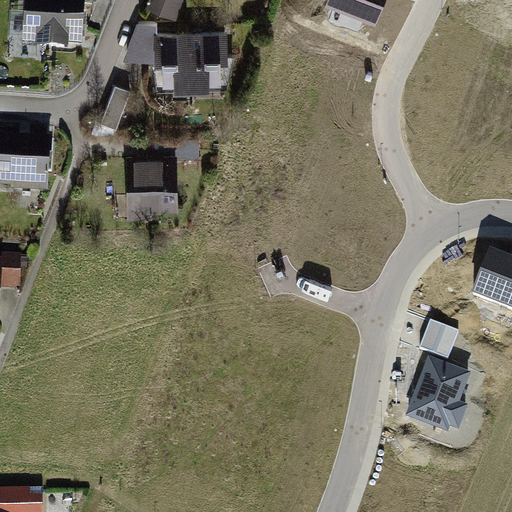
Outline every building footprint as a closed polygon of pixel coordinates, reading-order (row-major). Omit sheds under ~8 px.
[(184,0),(151,0),(149,9),(179,18),(184,0)] [(385,0),(327,0),(326,5),(377,23),(385,0)] [(88,6),(31,2),(28,52),(84,56),(88,6)] [(160,24),(139,24),(126,59),(160,59),(160,24)] [(227,30),(162,32),(163,86),(228,84),(227,30)] [(366,69),(297,42),(277,93),(346,120),(366,69)] [(133,94),(119,88),(104,125),(118,130),(133,94)] [(51,140),(0,137),(0,192),(49,195),(51,140)] [(163,140),(164,158),(176,157),(203,155),(202,138),(163,140)] [(299,157),(253,139),(228,199),(274,218),(299,157)] [(164,158),(130,160),(134,215),(180,212),(176,157),(164,158)] [(511,253),(492,245),(473,292),(511,306),(511,253)] [(21,292),(22,259),(2,258),(2,266),(1,292),(21,292)] [(460,330),(432,320),(421,348),(449,359),(460,330)] [(471,370),(429,355),(406,416),(450,432),(452,426),(459,429),(468,404),(460,401),(471,370)] [(44,511),(44,491),(0,492),(0,511),(44,511)]
